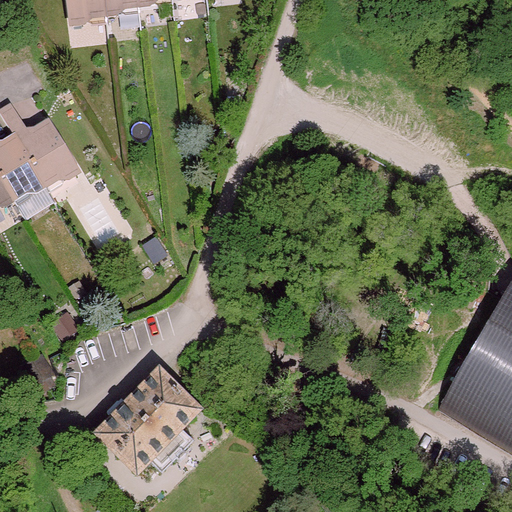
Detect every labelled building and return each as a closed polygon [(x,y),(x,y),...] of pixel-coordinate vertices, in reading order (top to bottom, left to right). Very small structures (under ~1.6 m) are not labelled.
[(107,20),(104,0),(68,0),(72,28),(85,27),(85,22),(107,20)] [(104,0),(107,20),(118,18),(118,14),(140,11),(138,0),(104,0)] [(138,0),(140,11),(151,10),(150,5),(173,2),(172,0),(138,0)] [(0,107),(0,112),(12,133),(45,186),(65,174),(67,177),(80,170),(49,116),(24,130),(8,102),(0,107)] [(34,192),(45,186),(12,133),(0,139),(0,177),(12,198),(31,187),(34,192)] [(0,201),(2,204),(12,198),(0,177),(0,201)] [(142,246),(153,265),(168,255),(156,237),(142,246)] [(511,287),(438,411),(511,454),(511,287)] [(53,374),(41,355),(22,367),(33,386),(53,374)] [(158,367),(93,432),(134,473),(151,456),(162,466),(185,442),(174,432),(198,408),(158,367)]
